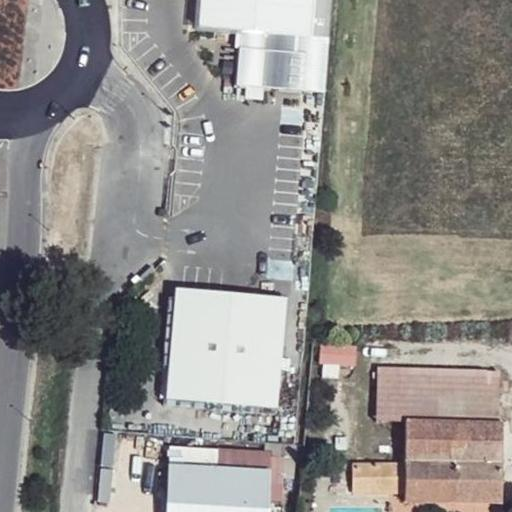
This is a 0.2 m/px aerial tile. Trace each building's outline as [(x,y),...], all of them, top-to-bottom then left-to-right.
[(195,0),(193,24),(234,27),(231,82),(321,92),(329,0),(195,0)] [(278,411),(289,298),(178,287),(167,401),(278,411)] [(320,343),(318,362),(354,366),(356,347),(320,343)] [(503,368),(495,368),(376,371),(375,427),(402,425),(496,420),(501,421),(503,368)] [(502,503),(502,464),(502,434),(501,421),(496,420),(402,425),(402,461),(403,491),(403,507),(502,503)] [(268,450),(169,449),(169,475),(268,476),(268,450)] [(403,491),(402,461),(352,463),(351,491),(367,490),(403,491)] [(268,476),(169,475),(168,511),(271,511),(271,477),(268,476)]
